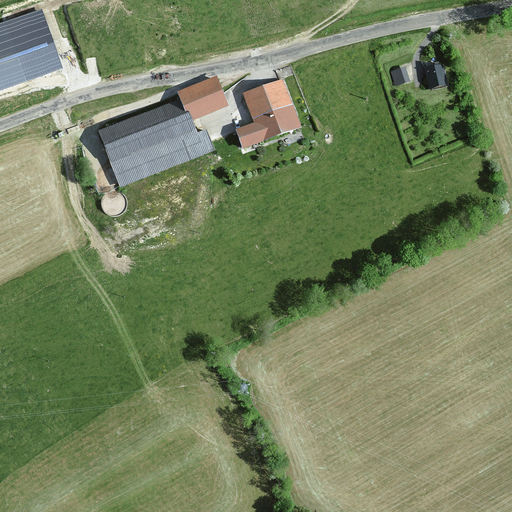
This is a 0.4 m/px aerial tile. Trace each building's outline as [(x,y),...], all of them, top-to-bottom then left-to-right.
[(0,21),(0,88),(59,68),(41,8),(0,21)] [(443,64),(426,69),(431,86),(447,82),(443,64)] [(404,68),(392,72),(396,85),(408,81),(404,68)] [(185,101),(97,134),(116,186),(214,150),(207,129),(197,133),(192,120),(226,108),(217,84),(184,96),(185,101)] [(238,134),(243,151),(302,131),(286,85),(249,98),(259,127),(238,134)] [(97,132),(154,110),(150,101),(93,123),(97,132)] [(100,201),(100,206),(103,211),(107,215),(113,216),(118,214),(122,211),(125,206),(125,200),(122,195),(118,192),(112,191),(107,192),(102,195),(100,201)]
